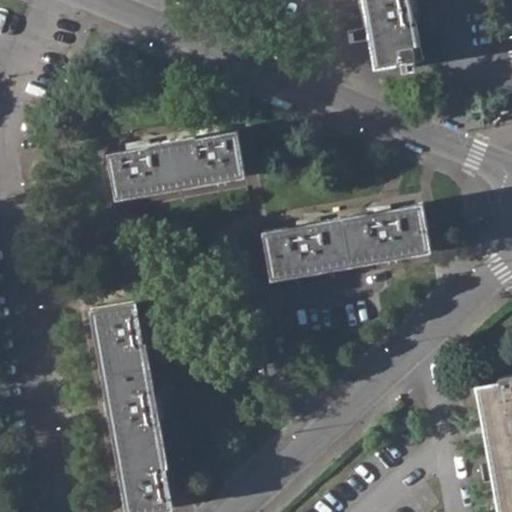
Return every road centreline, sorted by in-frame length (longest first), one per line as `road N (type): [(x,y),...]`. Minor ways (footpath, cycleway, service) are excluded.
road 1 (residential): [(98,0),(511,174)]
road 2 (residential): [(49,511),(0,128)]
road 3 (residential): [(511,264),(236,511)]
road 4 (unknown): [(114,511),(84,340)]
road 5 (residential): [(0,119),(51,0)]
